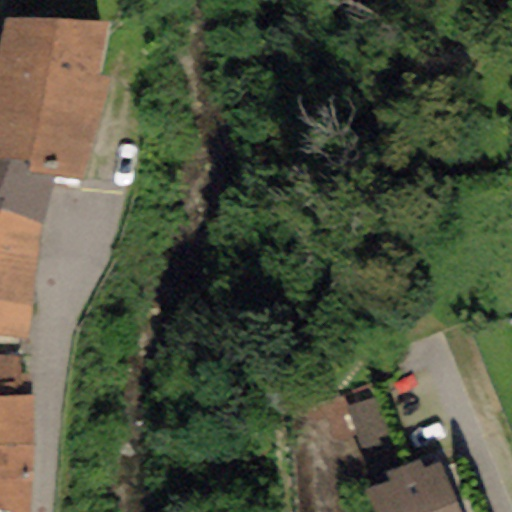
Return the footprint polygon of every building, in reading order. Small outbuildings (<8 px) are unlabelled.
[(5,0),(0,12),(0,22),(4,23),(45,23),(56,0),(5,0)] [(4,23),(0,46),(0,88),(104,108),(113,84),(97,79),(111,24),(45,23),(4,23)] [(104,108),(0,88),(0,162),(28,165),(28,174),(54,180),(83,181),(104,108)] [(0,210),(44,224),(54,180),(28,174),(28,165),(0,162),(0,210)] [(44,224),(0,210),(0,336),(26,340),(44,224)] [(0,399),(32,396),(29,375),(17,376),(18,359),(0,358),(0,399)] [(28,511),(32,396),(0,399),(0,510),(10,511),(28,511)] [(508,511),(511,511),(511,459),(490,469),(508,511)] [(350,511),(433,511),(421,478),(348,506),(350,511)]
